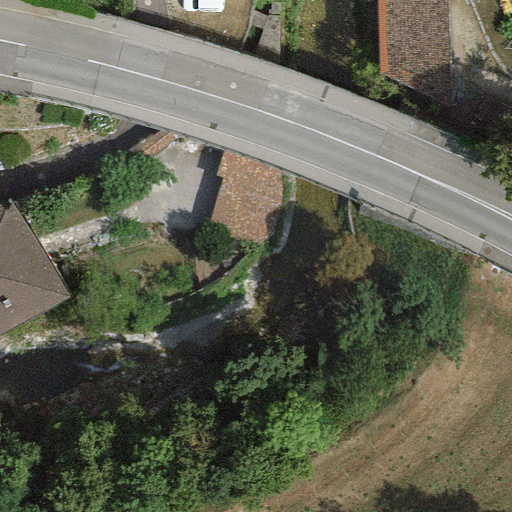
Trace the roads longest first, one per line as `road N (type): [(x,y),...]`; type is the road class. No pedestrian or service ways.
road 1 (secondary): [(0,43),(254,111),(388,163),(511,226)]
road 2 (residential): [(152,0),(160,41),(144,174),(117,193),(29,187)]
